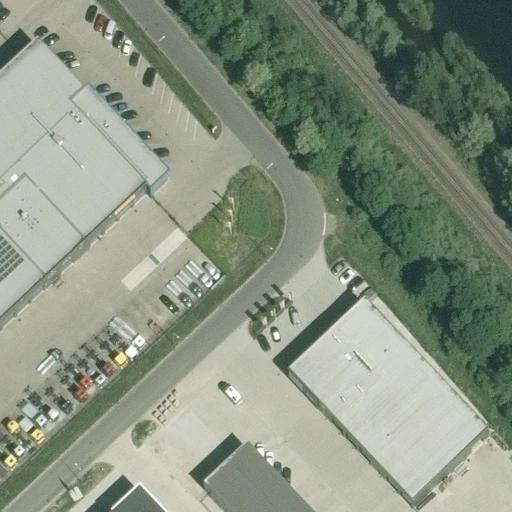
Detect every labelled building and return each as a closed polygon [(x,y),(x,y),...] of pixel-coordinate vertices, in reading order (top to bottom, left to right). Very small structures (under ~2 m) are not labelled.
[(39,48),(0,84),(0,332),(147,195),(151,200),(171,181),(89,93),(85,97),(39,48)] [(365,308),(289,380),(413,511),(489,439),(365,308)] [(222,511),(257,511),(283,488),(248,451),(204,492),(222,511)] [(293,511),(300,506),(283,488),(257,511),(293,511)] [(156,511),(140,495),(121,511),(156,511)]
